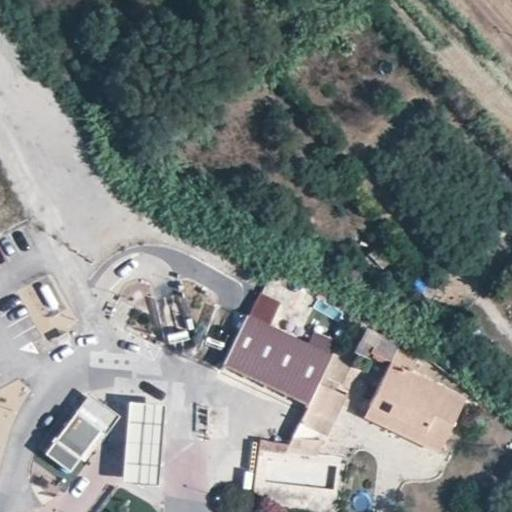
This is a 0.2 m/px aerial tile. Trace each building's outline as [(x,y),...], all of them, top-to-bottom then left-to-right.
[(221,304),(199,352),(307,402),(330,352),(221,304)] [(386,367),(398,344),(367,329),(355,351),(386,367)] [(390,360),(363,415),(437,452),(464,396),(390,360)] [(88,394),(75,411),(104,432),(118,415),(88,394)] [(126,406),(122,484),(157,486),(161,407),(126,406)] [(75,411),(54,439),(83,461),(104,432),(75,411)] [(188,412),(187,456),(200,456),(201,412),(188,412)]
